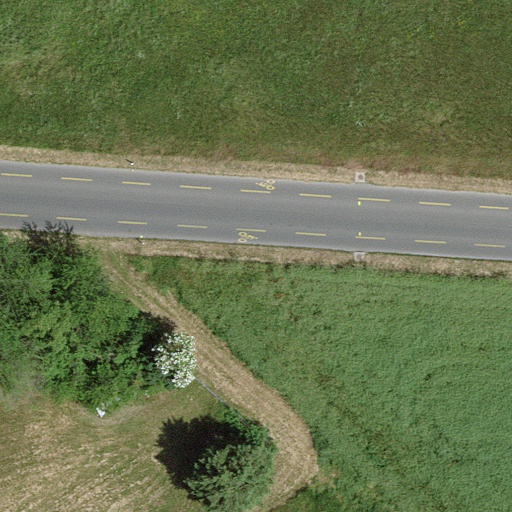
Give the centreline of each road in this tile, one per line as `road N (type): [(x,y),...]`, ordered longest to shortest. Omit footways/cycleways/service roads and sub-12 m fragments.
road 1 (tertiary): [(0,192),(511,226)]
road 2 (track): [(117,199),(116,254),(134,280),(403,511)]
